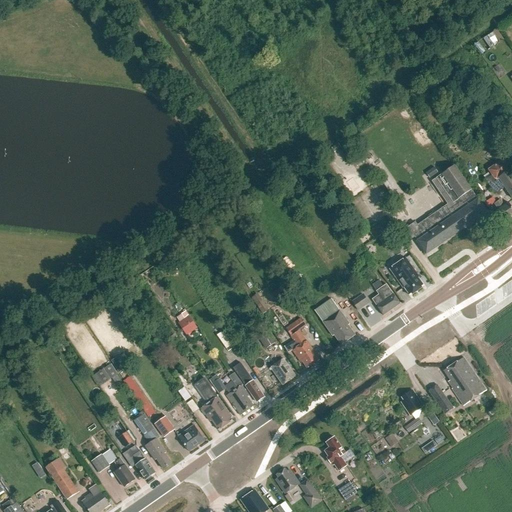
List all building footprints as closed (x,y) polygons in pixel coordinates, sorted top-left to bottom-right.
[(495,195),(505,188),(511,198),(511,174),(502,160),(488,170),(489,171),(484,175),(487,180),(486,180),(495,195)] [(415,237),(426,254),(487,212),(454,166),(432,181),(448,204),(418,225),(415,222),(406,229),(412,239),(415,237)] [(437,172),(433,167),(425,172),(429,178),(437,172)] [(494,204),(499,210),(496,212),(503,222),(511,215),(511,207),(509,203),(504,206),(500,200),(494,204)] [(418,278),(419,277),(406,258),(390,270),(403,288),(404,287),(410,296),(424,286),(418,278)] [(400,304),(386,284),(376,291),(379,295),(372,299),(383,315),(400,304)] [(271,293),(277,302),(288,295),(282,286),(271,293)] [(363,295),(352,302),(358,311),(369,304),(363,295)] [(341,345),(355,335),(348,326),(349,325),(339,311),(340,311),(331,299),(315,310),(333,336),(334,335),(341,345)] [(167,318),(174,314),(170,306),(163,310),(167,318)] [(303,336),(304,334),(300,328),(307,323),(302,317),(287,327),(293,335),(291,336),(294,341),(284,347),(289,353),(293,351),(299,360),(301,359),(307,369),(319,360),(303,336)] [(182,332),(192,327),(189,321),(179,325),(182,332)] [(198,333),(194,326),(183,332),(187,339),(198,333)] [(257,334),(267,350),(275,344),(265,329),(257,334)] [(222,332),(217,335),(223,347),(228,344),(222,332)] [(111,360),(119,373),(127,368),(119,355),(111,360)] [(444,371),(450,381),(448,382),(452,387),(451,388),(464,406),(486,391),(463,358),(444,371)] [(271,368),(283,386),(296,377),(283,359),(271,368)] [(246,386),(245,386),(257,402),(264,397),(253,381),(251,382),(248,377),(249,376),(240,364),(233,369),(242,381),(246,386)] [(110,366),(93,378),(100,388),(117,376),(110,366)] [(235,373),(229,377),(237,389),(242,386),(243,385),(235,373)] [(218,375),(212,379),(215,383),(221,393),(227,389),(223,384),(218,375)] [(212,421),(219,431),(232,421),(230,419),(232,418),(204,378),(195,385),(208,404),(202,408),(211,422),(212,421)] [(180,394),(187,390),(183,383),(176,387),(180,394)] [(227,396),(240,416),(254,406),(247,397),(249,396),(242,386),(237,389),(227,396)] [(427,391),(443,413),(451,408),(436,386),(427,391)] [(401,403),(410,416),(423,407),(414,394),(412,395),(410,392),(402,398),(404,401),(401,403)] [(175,431),(166,418),(155,425),(164,438),(175,431)] [(406,429),(410,434),(418,427),(415,422),(406,429)] [(194,425),(178,436),(189,452),(205,440),(194,425)] [(152,429),(145,433),(148,438),(155,433),(152,429)] [(118,437),(125,447),(135,441),(128,431),(118,437)] [(386,440),(392,448),(399,443),(393,434),(386,440)] [(331,463),(333,462),(339,471),(346,466),(340,457),(345,453),(334,438),(326,443),(330,448),(325,451),(329,457),(327,458),(331,463)] [(164,454),(166,453),(157,439),(146,447),(155,460),(157,459),(163,469),(171,464),(164,454)] [(433,441),(427,445),(431,450),(436,446),(433,441)] [(140,452),(133,456),(138,464),(136,465),(145,480),(147,479),(147,480),(152,477),(151,476),(155,473),(145,459),(140,452)] [(92,462),(100,473),(109,466),(101,455),(92,462)] [(114,473),(124,487),(135,480),(125,465),(120,459),(117,455),(113,458),(115,462),(115,463),(119,469),(114,473)] [(46,468),(68,500),(79,493),(63,470),(66,468),(60,459),(46,468)] [(38,462),(32,466),(37,472),(42,469),(38,462)] [(278,478),(276,480),(286,494),(298,485),(299,483),(290,470),(287,472),(285,469),(277,475),(278,478)] [(304,497),(311,508),(321,501),(307,480),(300,485),(307,495),(304,497)] [(339,490),(346,501),(357,493),(351,483),(339,490)] [(85,498),(86,500),(82,502),(89,511),(101,511),(110,506),(96,486),(89,491),(92,494),(85,498)] [(254,491),(241,500),(249,511),(265,511),(268,510),(254,491)] [(4,511),(23,511),(17,502),(4,511)] [(65,511),(58,502),(50,507),(53,511),(50,511),(65,511)]
